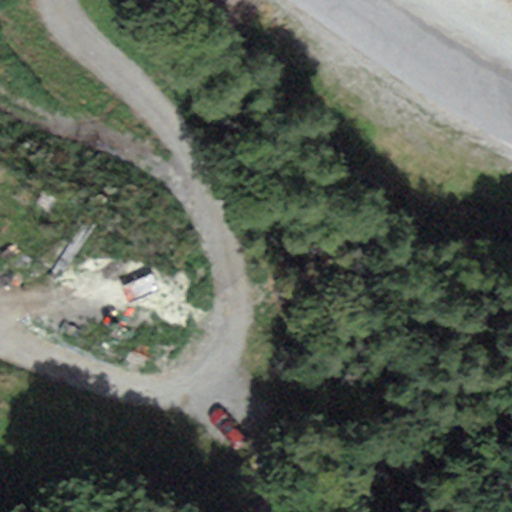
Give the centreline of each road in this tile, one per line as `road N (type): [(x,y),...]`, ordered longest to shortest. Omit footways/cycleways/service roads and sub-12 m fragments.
road 1 (unclassified): [(511,112),(332,0)]
road 2 (track): [(197,383),(268,487),(271,511)]
